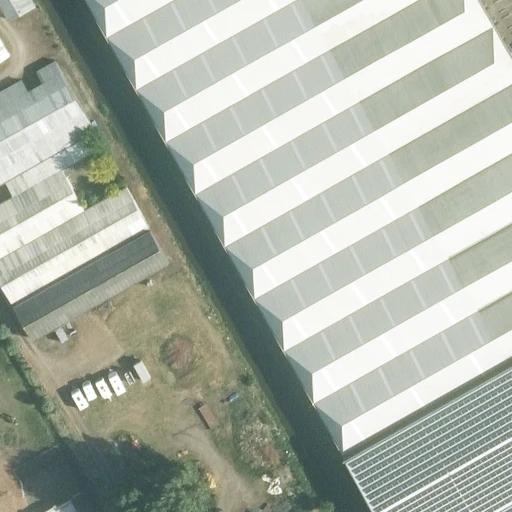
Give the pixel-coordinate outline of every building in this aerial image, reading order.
[(0,0),(0,5),(9,22),(38,6),(34,0),(0,0)] [(511,52),(482,0),(87,0),(95,13),(367,506),(511,424),(511,52)] [(0,58),(8,54),(0,39),(0,58)] [(95,131),(55,59),(0,90),(0,284),(33,339),(169,262),(126,185),(84,209),(61,168),(90,152),(81,138),(95,131)] [(80,511),(72,494),(35,511),(80,511)]
